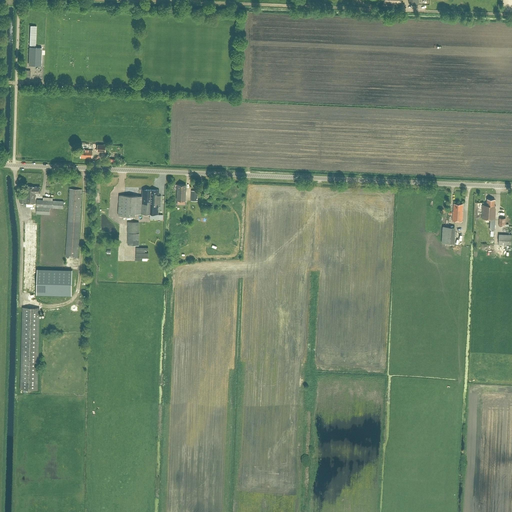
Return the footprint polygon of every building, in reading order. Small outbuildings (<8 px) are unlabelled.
[(35,62),(34,65),(41,66),(41,47),(29,47),(28,62),(35,62)] [(80,158),(86,158),(86,157),(92,158),(92,150),(80,149),(80,158)] [(185,200),(186,184),(177,184),(177,200),(185,200)] [(28,186),(28,192),(26,192),(26,203),(35,203),(35,193),(40,193),(40,187),(28,186)] [(82,189),(70,188),(66,256),(78,257),(82,189)] [(143,189),(143,193),(142,193),(142,196),(119,195),(118,215),(134,216),(135,213),(158,214),(158,204),(160,204),(161,196),(159,195),(159,190),(143,189)] [(63,201),(37,199),(36,213),(49,214),(50,207),(63,208),(63,201)] [(494,199),(487,199),(486,205),(482,204),(482,218),(490,219),(490,234),(494,234),(495,205),(494,205),(494,199)] [(454,203),(453,212),(452,221),(462,221),(462,212),(462,204),(454,203)] [(139,233),(139,222),(127,222),(127,245),(139,245),(139,233)] [(442,242),(454,243),(455,227),(442,226),(442,242)] [(511,244),(511,234),(498,234),(498,244),(511,244)] [(72,270),(37,269),(36,294),(71,295),(72,270)] [(22,307),(20,389),(37,389),(39,308),(22,307)]
